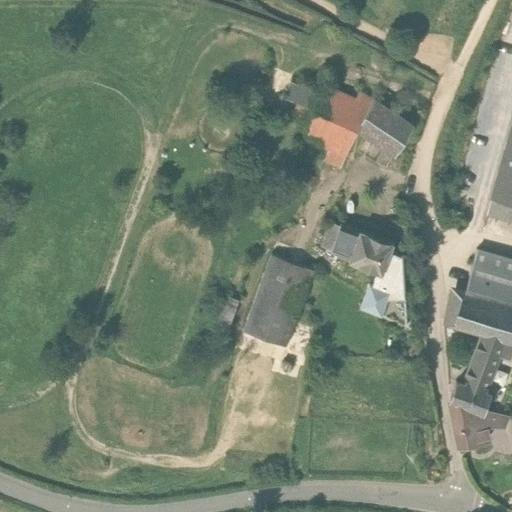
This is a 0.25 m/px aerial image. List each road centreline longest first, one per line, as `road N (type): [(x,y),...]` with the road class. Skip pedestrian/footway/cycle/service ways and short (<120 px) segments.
road 1 (unclassified): [(154,511),(326,491),(410,495),(482,511)]
road 2 (track): [(456,72),(311,0)]
